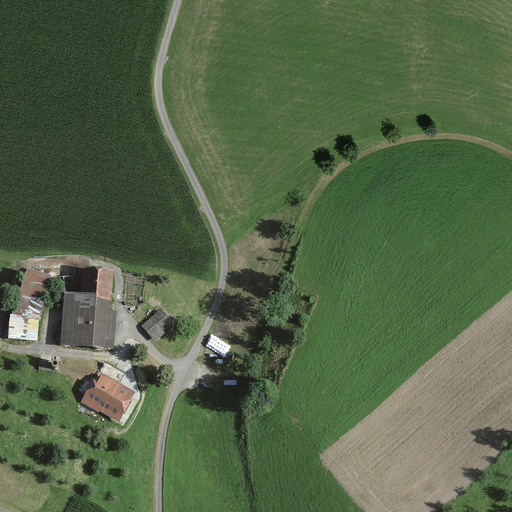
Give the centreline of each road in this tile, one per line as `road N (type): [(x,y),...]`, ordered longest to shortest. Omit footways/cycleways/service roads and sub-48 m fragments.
road 1 (track): [(161,511),(170,416),(225,280),(217,227),(167,123),(161,93),(180,0)]
road 2 (track): [(0,258),(19,277),(1,325),(0,344),(9,350),(116,359),(146,347),(184,375)]
